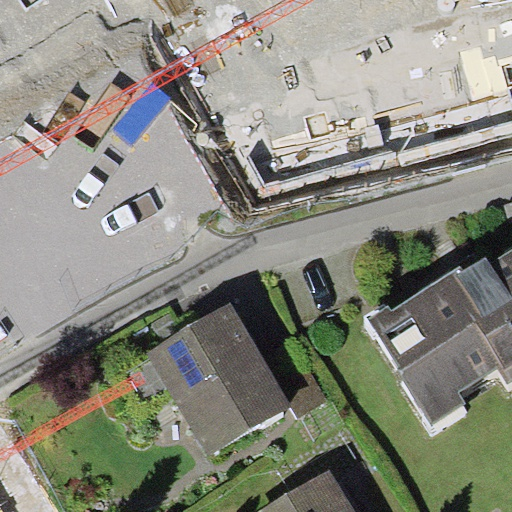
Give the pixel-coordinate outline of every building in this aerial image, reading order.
[(245,0),(349,160),(450,95),(388,0),(245,0)] [(0,209),(29,257),(120,205),(0,9),(0,209)] [(511,262),(490,277),(486,270),(468,282),(462,273),(395,316),(390,309),(363,327),(435,439),(471,415),(464,404),(500,382),(510,398),(511,397),(511,262)] [(210,463),(292,415),(235,317),(127,380),(145,410),(170,395),(210,463)] [(0,511),(25,511),(0,467),(0,511)] [(350,511),(329,476),(269,511),(350,511)]
